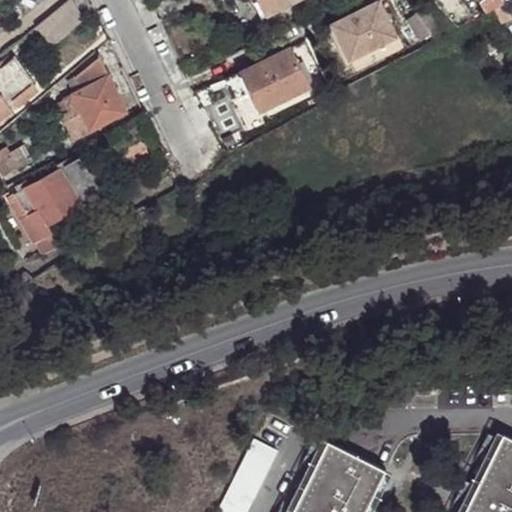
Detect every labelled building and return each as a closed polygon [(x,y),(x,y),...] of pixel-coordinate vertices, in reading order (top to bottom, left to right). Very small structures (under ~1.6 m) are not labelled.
[(69,0),(68,0),(33,29),(48,48),(81,21),(69,0)] [(274,16),(271,9),(260,14),(254,0),(253,0),(245,0),(257,25),(274,16)] [(254,0),(266,0),(271,9),(289,0),(253,0),(254,0)] [(260,14),(271,9),(266,0),(254,0),(260,14)] [(355,0),(361,10),(330,25),(347,61),(395,38),(378,2),(382,0),(355,0)] [(432,38),(448,24),(429,2),(405,22),(420,39),(428,33),(432,38)] [(241,74),(251,94),(261,112),(309,89),(290,50),(241,74)] [(71,93),(91,132),(129,111),(110,71),(109,72),(100,54),(69,80),(73,91),(71,93)] [(32,86),(12,60),(0,69),(0,122),(20,107),(15,100),(32,86)] [(235,101),(251,94),(241,74),(231,80),(237,93),(232,95),(235,101)] [(72,142),(91,132),(71,93),(52,103),(72,142)] [(0,177),(31,162),(22,145),(0,156),(0,177)] [(81,159),(60,170),(80,206),(100,195),(81,159)] [(25,188),(45,225),(80,206),(60,170),(60,168),(34,183),(25,188)] [(5,186),(9,193),(11,195),(14,194),(19,191),(16,186),(23,182),(20,178),(5,186)] [(19,191),(14,194),(27,215),(32,211),(41,227),(45,225),(25,188),(34,183),(32,179),(23,182),(16,186),(19,191)] [(38,239),(45,235),(41,227),(32,211),(27,215),(24,216),(38,239)] [(38,239),(24,216),(15,220),(28,244),(38,239)] [(511,511),(511,439),(501,434),(462,511),(511,511)] [(361,511),(383,469),(325,440),(290,511),(361,511)] [(247,511),(276,454),(251,442),(216,511),(247,511)]
